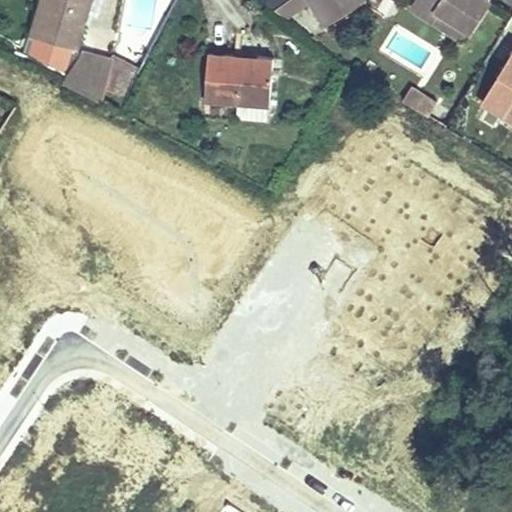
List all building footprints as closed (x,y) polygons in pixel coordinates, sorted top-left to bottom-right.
[(32,0),(30,8),(26,20),(16,16),(4,51),(0,62),(0,74),(40,89),(48,67),(53,69),(76,0),(32,0)] [(287,0),(263,16),(281,29),(298,17),(310,39),(341,17),(329,0),(287,0)] [(402,0),(389,22),(410,34),(417,22),(450,42),(468,11),(448,0),(402,0)] [(20,5),(16,16),(26,20),(30,8),(20,5)] [(417,22),(410,34),(444,54),(450,42),(417,22)] [(218,66),(189,66),(190,116),(223,115),(258,114),(259,114),(258,66),(238,66),(238,77),(218,77),(218,66)] [(468,112),(489,124),(511,137),(511,88),(511,86),(511,77),(492,67),(468,112)] [(45,106),(97,134),(119,96),(58,70),(45,106)] [(396,92),(390,102),(406,112),(412,101),(396,92)] [(406,112),(420,120),(426,110),(412,101),(406,112)] [(258,114),(223,115),(223,130),(259,129),(258,114)] [(511,137),(489,124),(483,133),(511,150),(511,137)]
